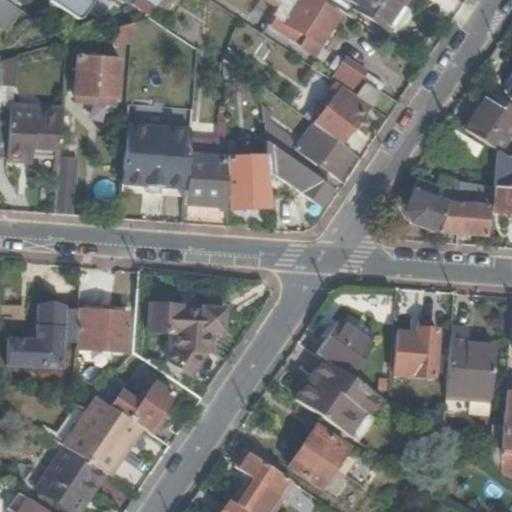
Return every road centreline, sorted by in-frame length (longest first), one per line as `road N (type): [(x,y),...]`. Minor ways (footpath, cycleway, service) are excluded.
road 1 (residential): [(322,262),(0,238)]
road 2 (residential): [(498,0),(322,262)]
road 3 (residential): [(154,511),(322,262)]
road 4 (residential): [(511,276),(322,262)]
